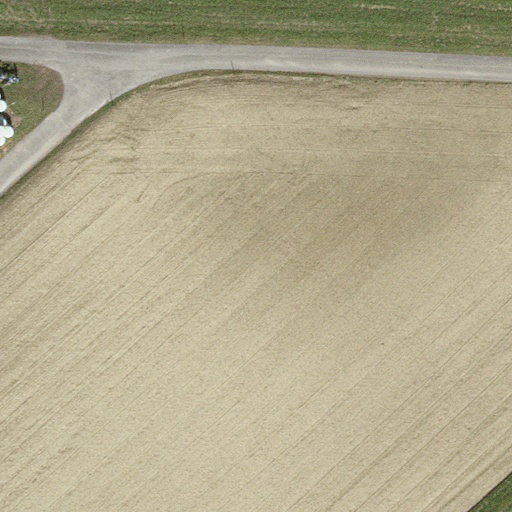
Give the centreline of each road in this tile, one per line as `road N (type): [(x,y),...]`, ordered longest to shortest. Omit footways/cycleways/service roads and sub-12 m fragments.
road 1 (unclassified): [(511,35),(182,22),(0,193)]
road 2 (track): [(182,22),(0,13)]
